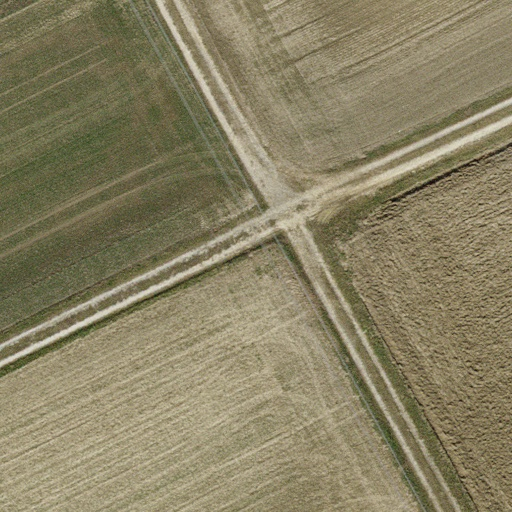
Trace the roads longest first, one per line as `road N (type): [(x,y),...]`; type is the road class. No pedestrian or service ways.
road 1 (track): [(172,0),(455,511)]
road 2 (track): [(0,359),(511,111)]
